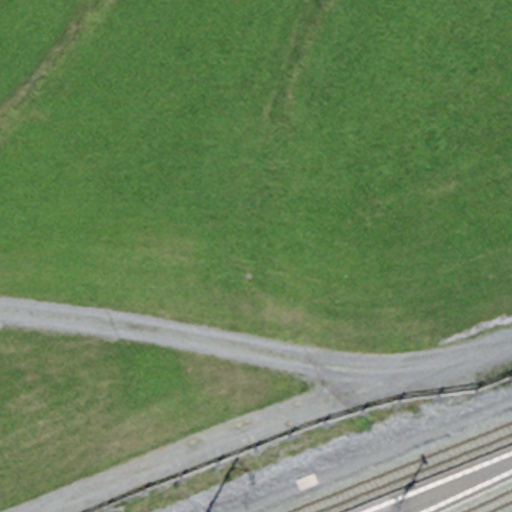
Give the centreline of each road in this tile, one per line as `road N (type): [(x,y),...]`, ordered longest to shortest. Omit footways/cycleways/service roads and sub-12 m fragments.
road 1 (track): [(511,350),(423,365),(345,363),(118,310),(0,297)]
road 2 (track): [(492,356),(261,428),(46,511)]
